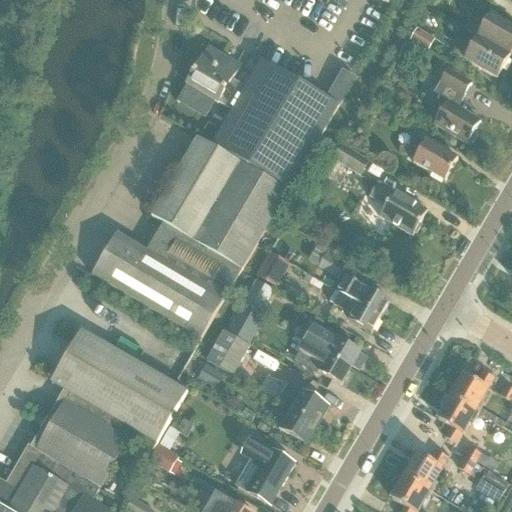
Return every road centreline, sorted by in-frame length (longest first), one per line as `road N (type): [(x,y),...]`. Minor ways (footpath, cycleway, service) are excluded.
road 1 (residential): [(0,374),(165,64),(177,0)]
road 2 (residential): [(330,511),(448,307)]
road 3 (residential): [(448,307),(511,196)]
